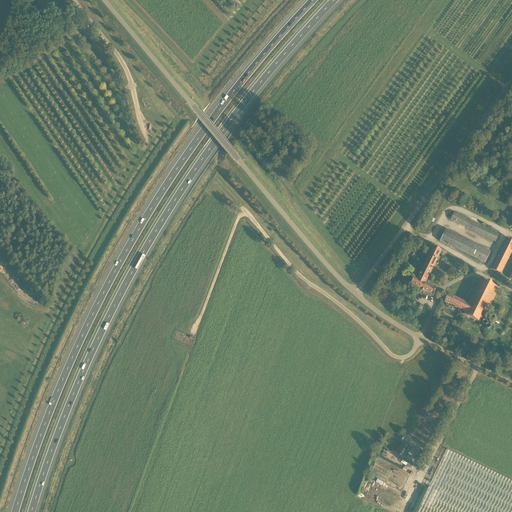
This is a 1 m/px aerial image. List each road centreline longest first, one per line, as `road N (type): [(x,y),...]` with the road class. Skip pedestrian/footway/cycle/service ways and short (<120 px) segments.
road 1 (motorway): [(31,511),(76,387),(145,248),(234,114),(334,0)]
road 2 (motorway): [(311,0),(250,66),(156,196),(61,378),(14,511)]
road 3 (unclassified): [(354,294),(511,80)]
road 4 (unclassified): [(419,338),(407,356),(391,354),(295,271),(246,211),(239,214)]
road 5 (unclassified): [(102,0),(231,152)]
road 6 (unclassified): [(354,294),(231,152)]
road 7 (track): [(506,87),(381,0)]
road 8 (unclassified): [(142,127),(119,69),(74,0)]
road 9 (track): [(193,337),(239,214)]
